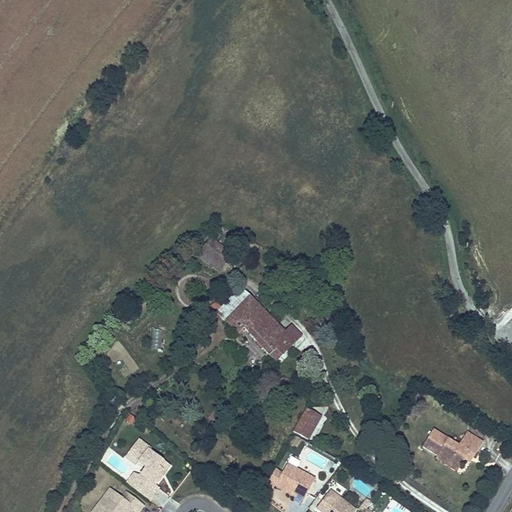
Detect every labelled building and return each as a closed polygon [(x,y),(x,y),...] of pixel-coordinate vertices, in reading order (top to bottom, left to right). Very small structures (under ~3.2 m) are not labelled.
[(197,254),(219,272),(231,256),(210,238),(197,254)] [(217,313),(226,322),(249,297),(241,289),(217,313)] [(277,361),(301,336),(280,315),(274,321),(249,297),(226,322),(237,335),(244,329),(277,361)] [(151,329),(151,349),(160,349),(160,329),(151,329)] [(314,427),(308,424),(315,413),(308,409),(295,431),(307,438),(314,427)] [(308,424),(314,427),(320,416),(315,413),(308,424)] [(465,429),(457,442),(432,428),(421,446),(436,455),(438,451),(459,464),(463,457),(468,449),(473,452),(481,438),(465,429)] [(158,489),(154,486),(169,467),(149,451),(151,449),(139,440),(125,458),(136,466),(139,463),(148,470),(138,482),(133,479),(128,486),(148,501),(158,489)] [(463,457),(468,459),(473,452),(468,449),(463,457)] [(455,470),(459,464),(438,451),(436,455),(434,458),(455,470)] [(292,503),(301,507),(315,480),(286,465),(280,477),(274,486),(286,493),(285,495),(294,500),(292,503)] [(272,491),(274,486),(280,477),(272,474),(264,488),(272,491)] [(356,478),(351,486),(366,497),(371,489),(356,478)] [(135,511),(138,511),(143,506),(125,492),(120,499),(108,490),(89,511),(124,511),(129,507),(133,510),(135,511)] [(354,511),(355,511),(330,490),(316,507),(321,511),(354,511)]
